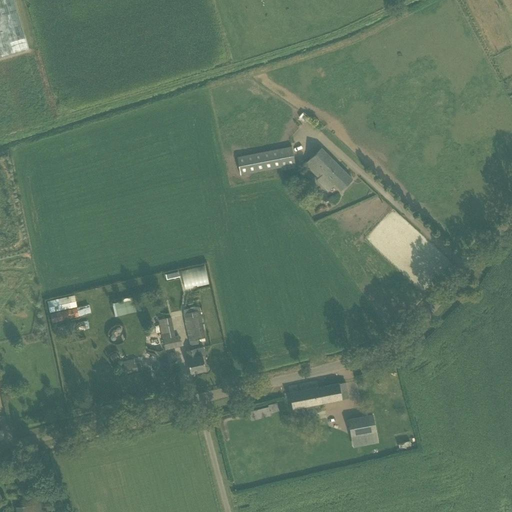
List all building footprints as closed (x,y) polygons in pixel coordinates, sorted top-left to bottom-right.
[(0,0),(0,57),(29,48),(14,0),(0,0)] [(334,185),(340,191),(352,179),(321,148),(305,164),(319,178),(323,174),(334,185)] [(241,176),(281,168),(277,149),(237,157),(241,176)] [(75,294),(47,300),(52,322),(91,313),(89,304),(78,307),(75,294)] [(113,302),(114,315),(137,312),(135,299),(113,302)] [(198,340),(206,338),(200,310),(195,311),(185,313),(190,341),(198,340)] [(115,332),(117,332),(118,333),(120,332),(121,331),(121,329),(119,328),(117,328),(116,330),(113,330),(111,333),(112,336),(110,338),(111,340),(113,341),(115,341),(116,339),(116,337),(114,335),(114,334),(115,332)] [(163,339),(163,341),(165,350),(181,347),(179,335),(175,336),(163,339)] [(187,359),(191,374),(206,370),(202,356),(205,355),(203,348),(188,351),(189,359),(187,359)] [(113,363),(119,359),(116,353),(110,357),(113,363)] [(126,373),(127,373),(141,370),(140,363),(135,364),(134,359),(124,361),(123,361),(126,373)] [(345,383),(339,384),(289,393),(292,410),(305,407),(307,415),(316,414),(314,405),(348,399),(345,383)] [(268,407),(270,414),(279,411),(276,403),(268,405),(268,407)] [(270,414),(268,407),(255,410),(258,419),(271,416),(270,414)] [(348,419),(351,437),(376,432),(373,414),(348,419)]
